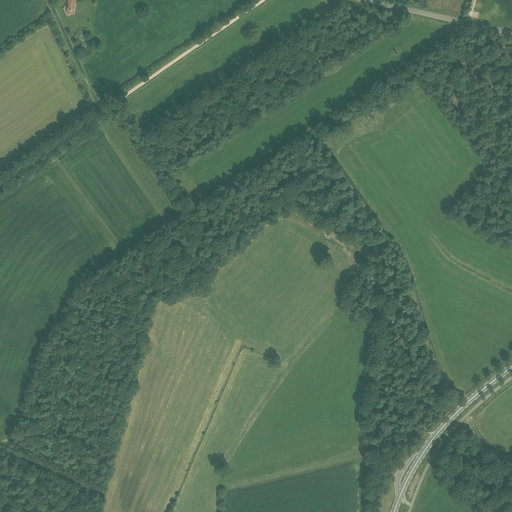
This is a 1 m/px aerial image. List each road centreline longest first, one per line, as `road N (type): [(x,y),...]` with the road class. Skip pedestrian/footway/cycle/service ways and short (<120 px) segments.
road 1 (secondary): [(392,511),(425,446),(511,366)]
road 2 (track): [(260,0),(110,106)]
road 3 (unclassified): [(511,32),(369,0)]
road 4 (track): [(110,106),(0,183)]
